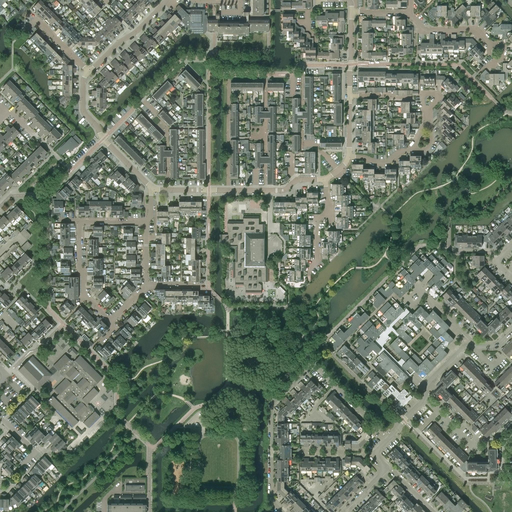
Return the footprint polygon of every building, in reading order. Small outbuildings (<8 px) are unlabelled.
[(36,12),(44,4),(42,2),(43,0),(40,0),(33,7),(35,9),(34,10),(36,12)] [(94,2),(91,0),(88,0),(82,6),(85,10),(94,2)] [(135,0),(137,2),(135,4),(143,11),(145,10),(143,9),(145,7),(138,0),(135,0)] [(251,0),(252,15),(263,15),(262,0),(251,0)] [(370,7),(370,9),(378,9),(377,0),(367,0),(367,7),(370,7)] [(85,10),(89,14),(100,3),(98,1),(96,4),(94,2),(85,10)] [(282,9),(291,9),(291,1),(282,1),(282,9)] [(303,8),(303,3),(303,2),(291,2),(291,1),(291,9),(291,8),(300,8),(300,9),(303,9),(303,8)] [(38,12),(40,14),(50,5),(48,3),(46,6),(44,4),(36,12),(37,13),(38,12)] [(100,3),(89,14),(93,17),(101,9),(99,7),(102,4),(100,3)] [(130,3),(129,4),(138,14),(140,12),(141,13),(143,11),(135,4),(133,6),(130,3)] [(130,9),(128,11),(136,19),(137,17),(136,16),(138,14),(129,4),(127,6),(130,9)] [(41,17),(43,19),(51,11),(49,9),(51,6),(50,5),(40,14),(42,16),(41,17)] [(183,10),(181,8),(178,5),(175,9),(177,11),(174,15),(181,21),(194,34),(204,34),(207,31),(207,20),(207,15),(204,15),(204,12),(202,12),(202,9),(183,10)] [(454,22),(453,23),(455,26),(463,18),(462,16),(462,12),(466,8),(463,5),(455,12),(455,16),(452,19),(454,22)] [(495,12),(499,8),(496,5),(489,12),(489,16),(485,19),(487,22),(486,23),(489,26),(497,18),(495,16),(495,12)] [(442,17),(442,6),(437,6),(437,10),(433,10),(432,9),(428,12),(428,16),(433,20),(436,17),(442,17)] [(442,6),(442,17),(447,17),(451,20),(452,19),(455,16),(455,12),(452,9),(450,10),(447,10),(447,6),(442,6)] [(470,17),(475,17),(475,6),(470,6),(470,7),(468,7),(467,8),(466,8),(462,12),(462,16),(463,18),(466,20),(470,17)] [(489,12),(485,9),(484,11),(480,10),(480,6),(475,6),(475,17),(481,17),(484,20),(485,19),(489,16),(489,12)] [(53,13),(51,11),(43,19),(44,21),(45,20),(47,22),(57,12),(56,10),(53,13)] [(134,20),(136,19),(128,11),(126,13),(123,10),(121,12),(131,21),(133,19),(134,20)] [(59,13),(57,12),(47,22),(49,24),(48,25),(50,26),(58,18),(56,16),(59,13)] [(131,21),(121,12),(120,13),(123,16),(121,18),(128,26),(130,24),(129,23),(131,21)] [(181,21),(174,15),(174,14),(172,16),(169,13),(167,15),(178,26),(179,25),(178,24),(181,21)] [(283,14),(283,23),(291,23),(291,20),(293,20),(293,17),(296,17),(296,14),(283,14)] [(177,27),(178,26),(167,15),(166,17),(169,19),(167,21),(173,28),(176,26),(177,27)] [(109,18),(120,30),(122,28),(119,25),(121,23),(114,16),(111,19),(109,17),(109,18)] [(395,25),(405,25),(405,20),(402,20),(402,16),(395,16),(395,25)] [(60,21),(58,18),(50,26),(52,28),(53,27),(55,29),(65,19),(63,17),(60,21)] [(120,30),(109,18),(105,22),(114,30),(116,28),(119,31),(120,30)] [(58,28),(60,30),(67,24),(64,21),(65,20),(65,19),(55,29),(54,30),(56,31),(58,28)] [(217,21),(215,21),(215,20),(214,20),(207,20),(207,31),(214,31),(217,31),(217,23),(217,21)] [(247,23),(217,23),(217,31),(217,34),(248,34),(248,31),(263,31),(263,23),(263,20),(247,20),(247,23)] [(162,21),(160,22),(171,33),(172,32),(171,31),(173,28),(167,21),(165,23),(162,21)] [(371,27),(371,21),(362,21),(362,27),(365,27),(365,30),(371,30),(371,27)] [(105,22),(101,25),(103,27),(113,37),(115,35),(112,33),(114,30),(105,22)] [(161,27),(159,29),(166,36),(169,33),(170,34),(171,33),(160,22),(159,24),(161,27)] [(283,31),(287,31),(293,31),(293,26),(291,26),(291,23),(283,23),(283,31)] [(60,35),(61,37),(72,26),(71,25),(70,26),(67,24),(60,30),(62,32),(60,35)] [(505,30),(510,30),(511,30),(511,25),(501,25),(498,27),(493,27),(493,31),(491,31),(491,35),(503,35),(503,32),(505,30)] [(66,36),(68,38),(74,31),(72,28),(73,27),(72,26),(61,37),(63,38),(66,36)] [(287,31),(287,37),(293,37),(299,37),(299,31),(296,31),(296,26),(293,26),(293,31),(287,31)] [(109,36),(111,39),(113,37),(103,27),(100,31),(107,38),(109,36)] [(293,42),(298,42),(304,42),(304,37),(302,37),(302,27),(299,27),(299,31),(299,37),(293,37),(293,42)] [(166,36),(159,29),(157,31),(155,28),(153,29),(164,41),(165,40),(163,38),(166,36)] [(164,42),(164,41),(153,29),(151,31),(154,34),(152,36),(159,43),(160,44),(163,41),(164,42)] [(362,38),(373,38),(373,33),(371,33),(371,30),(365,30),(365,33),(362,33),(362,38)] [(511,42),(511,41),(511,33),(510,32),(510,30),(505,30),(503,32),(503,35),(503,38),(508,38),(511,42)] [(67,42),(68,44),(79,33),(78,33),(77,34),(74,31),(68,38),(70,40),(67,42)] [(96,33),(95,33),(106,44),(107,43),(105,40),(107,38),(100,31),(97,34),(96,33)] [(402,40),(413,40),(413,34),(410,34),(410,31),(404,31),(404,34),(402,34),(402,40)] [(32,44),(43,34),(41,32),(38,35),(36,33),(29,39),(32,42),(31,43),(32,44)] [(80,34),(79,33),(68,44),(70,46),(73,43),(75,45),(76,43),(82,38),(81,38),(79,35),(80,34)] [(104,46),(106,44),(95,33),(94,34),(95,35),(93,38),(92,38),(98,43),(98,44),(99,45),(101,43),(104,46)] [(298,48),(304,48),(304,47),(310,48),(310,42),(308,42),(308,33),(304,33),(304,37),(304,42),(298,42),(298,48)] [(34,44),(37,47),(43,40),(41,38),(44,35),(43,34),(32,44),(33,45),(34,44)] [(154,48),(159,43),(152,36),(149,39),(144,34),(141,36),(153,48),(154,48)] [(333,44),(342,44),(343,44),(344,44),(344,35),(335,35),(335,38),(333,38),(333,44)] [(144,50),(147,53),(148,54),(153,49),(154,50),(155,49),(154,48),(153,48),(141,36),(139,38),(144,44),(143,45),(146,48),(144,50)] [(304,53),(306,53),(316,53),(316,47),(313,47),(313,38),(310,38),(310,42),(310,48),(304,47),(304,48),(304,53)] [(45,42),(43,40),(37,47),(39,50),(38,51),(39,51),(50,41),(48,39),(45,42)] [(459,39),(459,50),(465,50),(465,46),(469,46),(472,39),(459,39)] [(480,50),(481,48),(472,39),(469,46),(472,49),(470,52),(474,56),(480,50)] [(413,40),(402,40),(402,45),(403,45),(404,48),(410,48),(410,45),(413,45),(413,40)] [(51,43),(50,41),(39,51),(40,52),(41,51),(44,54),(50,47),(48,45),(51,43)] [(144,56),(147,53),(144,50),(146,48),(143,45),(142,44),(139,48),(134,42),(132,45),(144,57),(144,56)] [(426,54),(426,43),(421,43),(421,46),(417,46),(417,54),(426,54)] [(331,53),(339,53),(339,50),(342,50),(342,44),(333,44),(331,44),(331,53)] [(373,44),(362,44),(362,49),(364,50),(364,53),(371,53),(371,50),(373,50),(373,44)] [(143,57),(144,58),(145,57),(144,56),(144,57),(132,45),(129,47),(135,52),(133,53),(136,57),(134,58),(138,62),(143,57)] [(52,49),(50,47),(44,54),(47,57),(46,58),(46,59),(57,48),(55,47),(52,49)] [(59,50),(57,48),(46,59),(47,60),(48,58),(51,61),(58,55),(56,53),(59,50)] [(479,63),(484,58),(482,56),(484,54),(480,50),(474,56),(473,57),(479,63)] [(138,62),(134,58),(136,57),(133,53),(129,56),(124,51),(122,53),(134,65),(137,62),(138,62)] [(134,67),(135,66),(134,65),(122,53),(119,55),(125,61),(123,62),(126,65),(125,67),(128,70),(128,71),(133,66),(134,67)] [(313,58),(316,58),(316,53),(306,53),(306,58),(303,58),(303,61),(313,61),(313,58)] [(54,66),(58,61),(63,56),(64,55),(63,54),(60,57),(58,55),(51,61),(54,64),(53,65),(54,66)] [(58,61),(62,65),(69,65),(70,62),(63,56),(58,61)] [(123,61),(120,64),(114,59),(112,61),(124,74),(124,73),(125,74),(129,71),(128,71),(128,70),(125,67),(126,65),(123,62),(123,61)] [(511,60),(508,64),(502,64),(502,70),(503,70),(505,73),(508,73),(510,73),(510,70),(511,68),(511,60)] [(115,75),(118,79),(124,74),(125,75),(126,74),(125,74),(124,73),(124,74),(112,61),(110,64),(115,69),(114,70),(117,73),(115,75)] [(114,82),(115,82),(118,79),(115,75),(117,73),(114,70),(113,70),(110,73),(105,68),(102,70),(114,82)] [(104,79),(109,84),(110,86),(114,83),(115,84),(116,83),(115,82),(114,82),(102,70),(100,72),(105,78),(104,79)] [(179,76),(183,79),(189,73),(187,71),(187,72),(185,70),(179,76)] [(494,85),(494,74),(489,74),(485,70),(480,75),(480,79),(484,82),(486,80),(489,80),(489,85),(494,85)] [(494,74),(494,85),(499,85),(499,80),(502,80),(504,82),(508,79),(508,73),(505,73),(503,70),(499,74),(494,74)] [(191,75),(189,73),(183,79),(187,83),(192,77),(191,76),(191,75)] [(429,87),(429,76),(420,76),(420,84),(423,84),(423,87),(429,87)] [(438,84),(438,76),(429,76),(429,87),(435,87),(435,84),(438,84)] [(445,89),(452,81),(448,77),(446,79),(444,76),(438,76),(438,84),(441,84),(441,85),(445,89)] [(190,87),(197,81),(195,79),(194,79),(192,77),(187,83),(190,87)] [(98,85),(98,88),(105,88),(109,84),(104,79),(98,85)] [(9,80),(2,87),(5,89),(2,92),(3,94),(13,85),(9,80)] [(173,87),(169,82),(167,81),(165,83),(165,82),(162,84),(169,91),(173,87)] [(197,81),(190,87),(194,91),(195,90),(197,89),(200,85),(198,83),(199,83),(197,81)] [(452,81),(445,89),(449,93),(452,90),(455,93),(459,88),(452,81)] [(165,94),(169,91),(162,84),(160,86),(161,87),(159,88),(165,94)] [(8,92),(10,95),(17,88),(13,85),(3,94),(5,95),(8,92)] [(11,101),(20,92),(17,88),(10,95),(12,97),(9,100),(11,101)] [(161,98),(165,94),(159,88),(157,90),(155,92),(161,98)] [(194,94),(194,99),(203,99),(203,97),(202,97),(202,94),(199,94),(199,91),(197,89),(195,90),(196,92),(196,94),(194,94)] [(20,92),(11,101),(13,103),(16,100),(18,102),(23,97),(24,96),(20,92)] [(157,102),(161,98),(155,92),(153,94),(151,96),(157,102)] [(69,99),(69,96),(62,96),(58,100),(63,105),(69,99)] [(447,101),(453,107),(454,107),(457,104),(459,105),(461,103),(454,96),(452,98),(450,96),(447,101)] [(17,110),(27,101),(23,97),(18,102),(16,103),(19,106),(16,109),(17,110)] [(443,104),(437,110),(437,111),(439,113),(442,111),(445,107),(450,111),(453,107),(447,101),(445,99),(441,103),(443,104)] [(27,101),(17,110),(19,112),(22,109),(24,111),(30,105),(27,101)] [(107,103),(92,103),(92,106),(96,106),(96,112),(99,112),(101,114),(104,110),(104,109),(105,109),(105,104),(107,104),(107,103)] [(30,105),(24,111),(26,113),(23,116),(25,118),(34,109),(30,105)] [(439,121),(442,118),(446,115),(450,119),(454,115),(450,111),(445,107),(442,111),(443,112),(437,119),(439,121)] [(37,114),(38,113),(34,109),(25,118),(27,120),(30,117),(32,119),(37,114)] [(168,113),(165,110),(164,109),(157,115),(160,117),(162,119),(168,113)] [(163,121),(165,123),(171,117),(168,113),(162,119),(163,120),(163,121)] [(31,127),(41,118),(37,114),(32,119),(30,120),(33,123),(30,125),(31,127)] [(138,123),(145,117),(143,115),(142,115),(140,114),(135,119),(138,123)] [(439,129),(442,126),(446,122),(450,126),(454,123),(450,119),(446,115),(442,118),(443,120),(437,127),(439,129)] [(145,117),(138,123),(142,127),(148,121),(146,120),(147,119),(145,117)] [(171,117),(165,123),(167,125),(168,125),(169,126),(175,121),(171,117)] [(38,128),(45,122),(41,118),(31,127),(33,129),(36,126),(38,128)] [(148,121),(142,127),(146,131),(152,125),(150,123),(148,121)] [(39,135),(48,125),(45,122),(38,128),(40,130),(37,133),(39,135)] [(439,137),(442,134),(446,130),(450,134),(454,130),(450,126),(446,122),(442,126),(444,128),(437,134),(439,137)] [(52,130),(52,129),(48,125),(39,135),(41,136),(44,133),(46,136),(47,135),(52,130)] [(152,125),(146,131),(150,135),(156,129),(154,127),(152,125)] [(8,126),(6,128),(15,137),(19,133),(13,126),(10,129),(8,126)] [(46,139),(48,141),(58,131),(54,127),(52,129),(52,130),(47,135),(49,137),(46,139)] [(11,141),(15,137),(6,128),(4,129),(7,132),(5,134),(11,141)] [(154,139),(160,132),(158,130),(157,131),(156,129),(150,135),(154,139)] [(444,140),(446,138),(450,142),(454,138),(450,134),(446,130),(442,134),(444,136),(442,138),(444,140)] [(58,131),(48,141),(50,143),(53,140),(55,142),(54,143),(56,145),(58,142),(57,140),(61,136),(58,133),(59,132),(58,131)] [(160,132),(154,139),(158,143),(158,142),(160,141),(163,137),(162,135),(162,134),(160,132)] [(0,133),(0,136),(7,144),(11,141),(5,134),(3,136),(0,133)] [(123,138),(120,134),(114,140),(116,142),(115,143),(117,145),(123,138)] [(58,149),(63,154),(68,149),(71,152),(76,147),(77,147),(82,142),(75,135),(71,138),(66,143),(65,142),(58,149)] [(120,146),(122,148),(127,142),(123,138),(117,145),(119,147),(120,146)] [(404,143),(404,140),(393,140),(393,145),(400,145),(400,149),(401,149),(402,148),(406,148),(406,145),(409,145),(409,143),(404,143)] [(123,150),(125,152),(131,146),(127,142),(122,148),(123,150)] [(36,150),(44,158),(45,157),(44,155),(47,152),(40,146),(36,150)] [(127,154),(129,156),(135,150),(131,146),(125,152),(127,154)] [(96,155),(103,162),(107,158),(104,155),(106,153),(101,148),(97,152),(98,153),(96,155)] [(44,158),(36,150),(32,154),(39,160),(41,158),(43,159),(44,158)] [(130,158),(132,160),(139,154),(135,150),(129,156),(131,157),(130,158)] [(29,157),(37,165),(38,164),(36,163),(39,160),(32,154),(29,157)] [(135,161),(137,163),(142,157),(139,154),(132,160),(134,162),(135,161)] [(104,167),(101,163),(103,162),(96,155),(93,159),(92,159),(101,168),(102,169),(104,167)] [(25,161),(31,168),(34,165),(35,167),(37,165),(29,157),(25,161)] [(140,168),(143,165),(146,161),(142,157),(137,163),(138,165),(140,168)] [(101,168),(92,159),(93,159),(91,158),(89,160),(93,163),(91,165),(97,171),(101,168)] [(21,165),(29,173),(30,172),(29,170),(31,168),(25,161),(21,165)] [(157,162),(157,170),(154,167),(150,171),(154,176),(157,176),(165,176),(165,170),(165,162),(158,162),(157,162)] [(17,169),(24,175),(26,173),(28,174),(29,173),(21,165),(17,169)] [(91,165),(87,169),(97,178),(98,176),(95,173),(97,171),(91,165)] [(24,175),(17,169),(13,173),(21,181),(23,179),(21,178),(24,175)] [(87,169),(83,172),(90,179),(91,177),(95,180),(97,178),(87,169)] [(114,181),(121,174),(117,170),(114,173),(112,171),(107,176),(111,180),(112,179),(114,181)] [(90,179),(83,172),(81,174),(78,171),(76,173),(83,181),(86,183),(90,179)] [(18,180),(20,182),(21,181),(13,173),(10,177),(9,177),(13,180),(16,183),(18,180)] [(71,180),(78,186),(83,181),(76,173),(72,177),(73,178),(71,180)] [(123,176),(121,174),(114,181),(118,185),(120,183),(122,185),(125,182),(123,180),(128,175),(126,173),(123,176)] [(13,180),(9,177),(10,177),(7,174),(3,178),(11,186),(12,184),(11,183),(13,180)] [(132,179),(128,175),(123,180),(125,182),(122,185),(126,188),(132,182),(131,180),(132,179)] [(0,180),(0,182),(5,188),(8,185),(10,187),(11,186),(3,178),(0,180)] [(74,190),(78,186),(71,180),(69,182),(68,181),(64,185),(65,186),(66,186),(69,189),(71,187),(74,190)] [(134,184),(132,182),(126,188),(132,194),(136,190),(138,190),(138,188),(139,187),(135,183),(134,184)] [(74,190),(71,187),(69,189),(66,186),(65,186),(62,189),(68,196),(70,194),(71,195),(75,191),(74,190)] [(68,196),(62,189),(60,191),(59,190),(55,194),(56,195),(56,199),(60,199),(63,202),(68,196)] [(136,190),(132,194),(132,199),(141,199),(141,197),(142,197),(142,191),(138,191),(138,190),(136,190)] [(62,207),(63,202),(60,199),(56,199),(52,199),(52,204),(53,204),(53,207),(62,207)] [(141,199),(132,199),(132,202),(130,202),(130,208),(137,208),(137,205),(141,205),(141,199)] [(13,210),(19,216),(23,212),(15,204),(13,206),(15,208),(13,210)] [(84,215),(84,206),(78,206),(78,210),(75,210),(75,217),(81,217),(81,215),(84,215)] [(124,217),(124,212),(124,210),(121,209),(122,206),(116,206),(116,215),(119,215),(119,217),(124,217)] [(62,207),(53,207),(53,210),(52,210),(52,215),(59,215),(59,213),(62,213),(62,207)] [(15,220),(19,216),(13,210),(10,213),(8,211),(7,212),(15,220)] [(11,224),(15,220),(7,212),(6,214),(7,215),(5,218),(9,222),(11,224)] [(0,220),(6,226),(9,222),(5,218),(3,216),(1,218),(0,217),(0,220)] [(233,278),(235,278),(235,286),(243,286),(244,285),(246,285),(246,293),(261,293),(262,285),(260,284),(259,284),(259,282),(268,282),(268,266),(265,266),(265,224),(259,224),(259,216),(243,216),(243,221),(228,221),(228,232),(228,233),(228,234),(220,234),(220,245),(228,245),(228,248),(235,248),(235,262),(233,262),(233,278)] [(511,227),(505,220),(502,224),(510,232),(511,230),(511,229),(511,227)] [(510,232),(502,224),(498,227),(507,236),(508,235),(509,235),(508,234),(510,232)] [(123,234),(132,234),(132,231),(133,231),(133,226),(121,226),(121,229),(123,229),(123,234)] [(507,236),(498,227),(495,231),(503,239),(505,237),(506,237),(507,237),(508,239),(510,237),(508,235),(507,236)] [(102,239),(102,231),(93,231),(93,234),(91,234),(91,239),(102,239)] [(503,239),(495,231),(492,234),(501,243),(500,244),(502,246),(503,244),(501,242),(502,242),(501,241),(503,239)] [(126,240),(126,242),(129,242),(129,239),(136,239),(136,237),(132,237),(132,234),(123,234),(123,240),(126,240)] [(501,243),(492,234),(488,237),(486,235),(485,235),(485,242),(489,242),(491,240),(496,246),(498,243),(499,244),(500,244),(501,243)] [(485,235),(483,235),(477,235),(477,248),(479,248),(479,247),(482,247),(482,242),(485,242),(485,235)] [(126,242),(126,247),(135,247),(135,245),(136,245),(136,239),(129,239),(129,242),(126,242)] [(72,251),(74,251),(74,245),(63,245),(63,246),(63,253),(72,253),(72,251)] [(126,247),(126,253),(129,253),(129,256),(136,256),(136,255),(136,250),(135,250),(135,247),(126,247)] [(21,257),(29,266),(31,264),(29,262),(31,260),(25,253),(21,257)] [(72,256),(72,253),(63,253),(63,259),(67,259),(67,262),(73,262),(73,256),(72,256)] [(126,253),(126,261),(135,261),(135,258),(139,258),(139,255),(136,255),(136,256),(129,256),(129,253),(126,253)] [(415,280),(427,268),(423,263),(418,259),(419,259),(415,254),(410,259),(414,263),(406,271),(415,280)] [(427,268),(436,259),(431,254),(427,259),(423,254),(419,259),(418,259),(423,263),(427,268)] [(28,267),(29,266),(21,257),(17,261),(23,268),(26,265),(28,267)] [(73,264),(73,262),(67,262),(67,259),(63,259),(63,261),(60,261),(60,267),(69,267),(69,264),(73,264)] [(436,259),(427,268),(435,276),(435,275),(439,271),(444,267),(448,263),(444,259),(439,263),(436,259)] [(17,261),(13,265),(21,273),(23,272),(21,270),(23,268),(17,261)] [(485,264),(484,264),(484,261),(473,261),(473,266),(475,266),(477,269),(479,269),(485,266),(485,264)] [(13,265),(10,269),(14,273),(14,274),(16,275),(18,273),(20,275),(21,273),(13,265)] [(485,266),(479,269),(480,271),(476,275),(480,279),(488,271),(486,269),(487,268),(485,266)] [(14,273),(10,269),(8,267),(4,271),(12,279),(13,278),(12,276),(14,274),(14,273)] [(69,267),(60,267),(60,272),(63,273),(63,275),(70,275),(70,270),(69,270),(69,267)] [(439,271),(435,275),(435,276),(431,279),(435,284),(440,288),(448,280),(444,275),(448,271),(444,267),(439,271)] [(400,281),(404,286),(408,290),(417,282),(415,280),(406,271),(404,269),(400,273),(404,277),(400,281)] [(12,279),(4,271),(3,270),(0,272),(0,277),(0,278),(2,277),(6,281),(9,279),(11,281),(12,279)] [(488,271),(480,279),(483,282),(492,273),(493,274),(495,272),(493,271),(492,272),(491,272),(490,273),(488,271)] [(492,273),(483,282),(487,285),(495,278),(493,275),(494,274),(493,274),(492,273)] [(93,280),(93,283),(102,283),(102,275),(91,275),(91,280),(93,280)] [(130,275),(130,280),(135,285),(137,285),(137,283),(141,283),(141,278),(139,278),(139,275),(130,275)] [(495,278),(487,285),(490,289),(499,280),(500,281),(502,279),(500,277),(498,279),(497,280),(495,278)] [(130,280),(124,286),(131,293),(133,291),(134,292),(138,288),(137,287),(137,285),(135,285),(130,280)] [(499,280),(490,289),(494,292),(502,284),(500,282),(500,281),(499,280)] [(387,286),(389,288),(394,292),(400,298),(408,290),(404,286),(400,281),(396,285),(392,281),(387,286)] [(102,288),(102,283),(93,283),(93,286),(91,286),(91,291),(95,291),(95,293),(97,293),(102,288)] [(435,284),(427,292),(435,300),(444,292),(440,288),(435,284)] [(506,287),(505,285),(504,286),(502,284),(494,292),(497,296),(501,292),(506,287)] [(505,295),(511,287),(511,286),(511,287),(508,284),(506,287),(501,292),(505,295)] [(131,293),(124,286),(120,290),(123,293),(121,295),(126,299),(130,296),(129,295),(131,293)] [(377,292),(386,300),(394,292),(389,288),(386,292),(381,287),(377,292)] [(107,294),(102,288),(97,293),(95,293),(95,295),(94,296),(98,300),(99,299),(101,301),(107,294)] [(170,304),(170,291),(168,291),(168,289),(154,289),(154,295),(159,300),(164,300),(164,304),(170,304)] [(449,289),(442,297),(445,300),(453,293),(449,289)] [(373,304),(377,309),(386,300),(377,292),(373,296),(377,300),(373,304)] [(4,293),(2,295),(0,297),(0,302),(1,303),(9,295),(8,294),(6,296),(4,293)] [(67,300),(67,301),(68,302),(75,302),(75,299),(78,299),(78,293),(69,293),(69,296),(67,296),(67,300)] [(453,293),(445,300),(449,304),(456,296),(453,293)] [(115,299),(113,297),(111,298),(107,294),(101,301),(103,303),(102,304),(106,308),(107,306),(109,304),(110,304),(115,299)] [(212,300),(209,300),(209,294),(205,294),(205,296),(203,296),(203,309),(209,309),(209,307),(212,307),(212,300)] [(9,295),(1,303),(5,307),(12,301),(9,299),(11,297),(9,295)] [(16,301),(20,305),(28,297),(26,296),(25,298),(22,295),(16,301)] [(454,305),(459,300),(456,296),(449,304),(452,307),(454,305)] [(20,305),(23,309),(30,303),(27,301),(29,299),(28,297),(20,305)] [(454,305),(457,309),(465,301),(461,298),(459,300),(454,305)] [(151,310),(153,308),(145,300),(141,304),(142,305),(140,306),(146,313),(150,309),(151,310)] [(68,302),(67,301),(63,304),(69,311),(71,309),(72,310),(76,306),(75,305),(75,302),(68,302)] [(465,301),(457,309),(461,312),(468,305),(465,301)] [(383,306),(396,319),(404,310),(396,302),(392,306),(388,302),(383,306)] [(23,309),(27,313),(35,305),(34,304),(32,305),(30,303),(23,309)] [(69,311),(63,304),(59,308),(61,311),(60,313),(65,318),(69,314),(67,313),(69,311)] [(37,306),(35,305),(27,313),(31,317),(38,311),(35,308),(37,306)] [(146,313),(140,306),(138,308),(135,305),(133,307),(135,309),(140,314),(138,316),(141,319),(141,318),(142,319),(143,319),(144,319),(145,319),(145,318),(146,318),(146,317),(147,317),(147,316),(147,315),(147,314),(146,313)] [(468,305),(461,312),(464,315),(471,308),(468,305)] [(78,317),(85,310),(81,306),(71,316),(73,318),(76,315),(78,317)] [(379,319),(388,327),(396,319),(383,306),(379,310),(383,315),(379,319)] [(429,315),(421,306),(412,314),(421,323),(425,319),(433,327),(429,331),(437,340),(433,344),(437,348),(439,346),(443,350),(454,340),(446,332),(450,328),(433,311),(429,315)] [(503,311),(510,318),(511,316),(511,312),(509,309),(507,307),(503,311)] [(471,308),(464,315),(467,319),(475,312),(471,308)] [(78,317),(82,321),(92,311),(90,309),(87,312),(85,310),(78,317)] [(137,323),(141,319),(138,316),(140,314),(135,309),(131,313),(132,314),(130,316),(137,323)] [(94,313),(92,311),(82,321),(86,324),(92,318),(90,316),(94,313)] [(500,314),(507,322),(508,321),(508,320),(510,318),(503,311),(500,314)] [(352,316),(361,325),(369,317),(365,312),(361,316),(357,312),(352,316)] [(412,314),(410,312),(402,321),(404,323),(407,325),(411,329),(414,325),(419,329),(423,325),(421,323),(412,314)] [(475,312),(467,319),(471,322),(478,315),(475,312)] [(506,323),(507,322),(500,314),(496,318),(502,324),(503,325),(506,322),(506,323)] [(481,319),(482,319),(478,315),(471,322),(474,326),(481,319)] [(133,326),(137,323),(130,316),(128,318),(127,317),(123,321),(128,326),(130,324),(133,326)] [(348,329),(352,333),(361,325),(352,316),(348,321),(352,325),(348,329)] [(99,319),(99,318),(97,317),(94,320),(92,318),(86,324),(90,328),(93,325),(99,319)] [(103,322),(104,321),(100,317),(99,318),(99,319),(93,325),(98,331),(105,324),(103,322)] [(498,330),(497,329),(502,324),(496,318),(487,326),(493,332),(494,333),(498,330)] [(41,323),(49,331),(51,330),(49,328),(52,326),(45,319),(41,323)] [(484,337),(487,333),(491,330),(487,325),(481,319),(474,326),(480,331),(479,332),(484,337)] [(131,328),(133,326),(130,324),(128,326),(123,321),(122,323),(125,326),(123,328),(129,334),(133,330),(131,328)] [(365,325),(377,337),(386,329),(377,321),(373,325),(369,321),(365,325)] [(41,323),(37,327),(44,333),(46,331),(48,333),(49,331),(41,323)] [(412,339),(408,335),(413,331),(407,325),(404,323),(396,331),(408,344),(412,339)] [(105,324),(98,331),(100,333),(97,336),(99,338),(109,328),(105,324)] [(369,345),(373,341),(377,337),(365,325),(360,329),(365,333),(361,337),(365,341),(369,345)] [(37,327),(34,331),(42,339),(43,338),(41,336),(44,333),(37,327)] [(125,338),(129,334),(123,328),(121,330),(120,329),(116,332),(121,337),(123,335),(125,338)] [(336,333),(344,341),(352,333),(348,329),(344,333),(340,329),(336,333)] [(34,331),(30,334),(30,335),(34,339),(36,341),(38,339),(40,340),(42,339),(34,331)] [(124,340),(125,338),(123,335),(121,337),(116,332),(114,334),(117,337),(115,339),(122,346),(126,342),(124,340)] [(28,333),(24,337),(32,345),(34,343),(32,342),(34,339),(30,335),(30,334),(28,333)] [(331,345),(336,350),(344,341),(336,333),(331,337),(336,341),(331,345)] [(32,345),(24,337),(20,341),(26,347),(29,344),(31,346),(32,345)] [(369,345),(365,341),(361,337),(356,341),(360,346),(356,350),(360,354),(369,345)] [(402,350),(406,346),(398,337),(390,346),(402,358),(406,354),(402,350)] [(118,350),(122,346),(115,339),(113,341),(110,338),(108,340),(113,345),(111,347),(114,349),(116,348),(118,350)] [(106,345),(104,347),(110,353),(114,349),(111,347),(113,345),(108,340),(105,344),(106,345)] [(373,358),(381,350),(373,341),(369,345),(360,354),(365,358),(369,354),(373,358)] [(106,357),(110,353),(104,347),(102,349),(99,345),(95,349),(102,357),(104,355),(106,357)] [(348,358),(353,353),(344,345),(336,353),(340,358),(344,354),(348,358)] [(414,370),(418,375),(423,371),(427,375),(444,357),(447,354),(443,350),(439,346),(437,348),(436,349),(435,350),(431,345),(427,350),(431,354),(423,362),(418,366),(414,370)] [(1,356),(2,358),(10,350),(6,346),(0,352),(2,355),(1,356)] [(509,357),(511,353),(505,346),(503,349),(502,348),(501,349),(509,357)] [(10,350),(2,358),(3,359),(5,357),(8,360),(14,354),(10,350)] [(379,373),(392,360),(384,351),(375,360),(379,364),(375,368),(379,373)] [(353,370),(361,362),(353,353),(348,358),(352,362),(348,366),(353,370)] [(98,393),(93,387),(95,384),(96,385),(102,378),(80,355),(72,363),(71,361),(64,354),(53,366),(60,372),(64,376),(63,376),(65,378),(54,389),(60,395),(57,398),(57,397),(55,399),(52,396),(47,401),(73,427),(80,419),(82,421),(81,421),(88,428),(99,416),(93,410),(92,410),(89,406),(87,404),(98,393)] [(410,358),(406,354),(402,358),(406,362),(402,366),(406,371),(410,367),(414,370),(418,366),(423,362),(414,354),(410,358)] [(18,370),(37,390),(51,375),(46,370),(44,372),(31,358),(32,356),(18,370)] [(464,370),(472,362),(471,361),(470,362),(468,359),(461,366),(464,370)] [(396,372),(400,368),(392,360),(379,373),(383,377),(387,373),(391,377),(393,375),(396,372)] [(365,374),(369,370),(361,362),(353,370),(357,374),(361,370),(365,374)] [(468,373),(475,366),(472,364),(473,363),(472,362),(464,370),(468,373)] [(471,377),(479,369),(478,368),(477,368),(475,366),(468,373),(471,377)] [(408,377),(409,376),(400,368),(396,372),(400,377),(396,381),(400,385),(405,380),(408,377)] [(482,373),(479,371),(480,370),(479,369),(471,377),(474,380),(480,374),(481,374),(482,373)] [(442,385),(438,389),(435,392),(440,397),(440,396),(446,402),(452,395),(445,389),(458,376),(451,370),(446,376),(445,375),(440,380),(443,383),(442,385)] [(373,387),(380,379),(372,371),(368,375),(372,380),(368,384),(372,388),(373,387)] [(511,380),(504,372),(503,374),(501,376),(508,384),(511,380)] [(482,375),(481,374),(480,374),(474,380),(472,382),(476,385),(483,378),(481,376),(482,375)] [(508,384),(501,376),(499,379),(498,378),(497,379),(505,387),(508,384)] [(385,391),(389,387),(381,378),(380,379),(373,387),(377,391),(381,387),(385,391)] [(479,389),(487,381),(486,380),(483,378),(476,385),(479,389)] [(505,387),(497,379),(496,380),(497,381),(494,383),(501,391),(505,387)] [(307,384),(315,392),(319,388),(320,390),(323,388),(318,383),(316,385),(311,380),(307,384)] [(483,392),(490,385),(488,383),(488,382),(487,381),(479,389),(483,392)] [(304,385),(302,386),(310,395),(314,391),(315,392),(307,384),(306,386),(304,385)] [(396,397),(400,393),(392,385),(389,387),(385,391),(383,393),(387,397),(391,393),(396,397)] [(490,385),(483,392),(486,396),(494,388),(493,386),(492,387),(490,385)] [(306,399),(310,395),(302,386),(300,388),(302,390),(300,392),(306,399)] [(404,397),(408,393),(404,389),(400,393),(396,397),(400,401),(395,406),(400,410),(412,397),(410,395),(406,399),(404,397)] [(325,400),(329,404),(336,397),(334,395),(336,393),(334,391),(325,400)] [(303,402),(306,399),(300,392),(298,394),(296,392),(294,394),(303,402)] [(294,398),(292,400),(299,406),(303,402),(294,394),(292,396),(294,398)] [(449,405),(456,398),(453,394),(452,395),(446,402),(445,402),(446,403),(447,403),(449,405)] [(36,407),(39,404),(31,396),(28,399),(36,407)] [(329,404),(333,407),(340,401),(336,397),(329,404)] [(456,398),(449,405),(451,407),(451,408),(452,409),(460,402),(456,398)] [(24,403),(32,410),(36,407),(28,399),(24,403)] [(295,410),(299,406),(292,400),(290,401),(289,400),(287,402),(295,410)] [(333,407),(337,411),(344,404),(340,401),(333,407)] [(291,414),(295,410),(287,402),(285,404),(286,405),(284,407),(289,412),(291,414)] [(460,402),(452,409),(453,410),(454,410),(456,412),(463,405),(460,402)] [(29,414),(32,410),(24,403),(21,406),(29,414)] [(337,411),(341,415),(348,408),(344,404),(337,411)] [(463,405),(456,412),(458,414),(458,415),(459,416),(467,408),(463,405)] [(21,406),(18,409),(25,417),(29,414),(21,406)] [(285,417),(289,412),(284,407),(278,414),(285,417)] [(341,415),(345,419),(351,412),(348,408),(341,415)] [(465,417),(470,412),(470,411),(467,408),(459,416),(460,417),(460,416),(463,419),(465,417)] [(502,411),(509,419),(511,416),(511,417),(511,416),(511,414),(510,412),(505,408),(502,411)] [(22,421),(25,417),(18,409),(14,413),(22,421)] [(466,420),(467,421),(475,413),(471,410),(470,411),(470,412),(465,417),(467,419),(466,420)] [(498,415),(506,423),(507,421),(509,419),(502,411),(498,415)] [(345,419),(349,423),(355,416),(351,412),(345,419)] [(11,416),(18,424),(22,421),(14,413),(11,416)] [(475,413),(467,421),(468,422),(469,422),(471,424),(479,417),(475,413)] [(495,418),(502,425),(504,423),(505,424),(506,423),(498,415),(495,418)] [(349,423),(352,427),(359,420),(355,416),(349,423)] [(492,422),(499,429),(500,428),(502,425),(495,418),(492,422)] [(352,427),(358,432),(362,428),(360,426),(365,422),(363,420),(361,422),(359,420),(352,427)] [(498,430),(499,429),(492,422),(488,425),(494,430),(493,431),(495,432),(498,430)] [(431,423),(423,430),(426,433),(427,431),(431,434),(438,427),(434,423),(433,424),(431,423)] [(494,430),(488,425),(487,423),(483,427),(491,434),(492,433),(491,433),(493,431),(494,430)] [(35,426),(28,433),(24,437),(26,438),(29,435),(31,437),(38,430),(35,426)] [(434,438),(440,432),(441,431),(438,427),(431,434),(434,437),(434,438)] [(491,434),(483,427),(479,430),(487,437),(489,435),(490,435),(491,434)] [(358,432),(360,434),(362,436),(367,441),(371,437),(362,428),(358,432)] [(33,439),(30,442),(31,444),(42,433),(38,430),(31,437),(33,439)] [(432,439),(436,443),(443,436),(440,432),(434,438),(434,437),(432,439)] [(8,433),(7,434),(10,438),(8,439),(15,447),(19,443),(8,433)] [(33,445),(34,444),(36,442),(38,444),(45,436),(42,433),(31,444),(33,445)] [(38,444),(40,445),(43,442),(45,444),(52,436),(48,433),(45,436),(38,444)] [(55,433),(52,436),(45,444),(46,445),(50,442),(52,444),(59,437),(55,433)] [(362,436),(357,441),(360,447),(367,441),(362,436)] [(443,436),(436,443),(439,446),(446,439),(443,436)] [(62,440),(59,437),(52,444),(53,446),(50,449),(52,451),(62,440)] [(3,438),(1,439),(12,450),(15,447),(8,439),(6,441),(3,438)] [(12,450),(1,439),(0,440),(0,441),(3,444),(1,446),(9,453),(12,450)] [(351,447),(360,447),(357,441),(351,441),(351,439),(351,449),(351,447)] [(446,439),(439,446),(443,450),(450,443),(446,439)] [(66,443),(62,440),(52,451),(53,452),(56,449),(58,451),(66,443)] [(450,443),(443,450),(446,453),(453,446),(450,443)] [(286,451),(292,451),(292,445),(281,446),(281,450),(280,450),(280,453),(280,454),(286,454),(286,451)] [(12,457),(9,453),(1,446),(0,447),(0,448),(3,451),(1,453),(9,460),(12,457)] [(457,449),(456,449),(453,446),(446,453),(449,457),(451,455),(457,449)] [(451,455),(454,458),(462,451),(458,447),(456,449),(457,449),(451,455)] [(397,453),(399,452),(395,448),(388,455),(392,459),(397,453)] [(490,458),(489,463),(489,468),(489,471),(494,471),(494,468),(500,468),(500,458),(497,458),(497,448),(488,448),(488,458),(490,458)] [(280,455),(281,455),(281,460),(288,460),(292,460),(292,454),(292,451),(286,451),(286,454),(280,454),(280,455)] [(465,454),(462,451),(454,458),(458,462),(465,454)] [(397,453),(392,459),(396,462),(403,456),(399,452),(397,453)] [(9,467),(12,464),(9,460),(1,453),(0,454),(3,458),(1,460),(9,467)] [(458,462),(461,465),(466,460),(468,458),(465,454),(458,462)] [(403,456),(396,462),(400,466),(406,460),(403,456)] [(52,464),(44,457),(40,460),(48,468),(52,464)] [(351,465),(357,465),(360,458),(351,458),(351,457),(351,466),(351,465)] [(357,465),(362,469),(362,470),(367,465),(360,458),(357,465)] [(410,464),(412,462),(410,460),(409,459),(408,460),(407,461),(406,460),(400,466),(403,470),(410,464)] [(1,467),(8,474),(12,470),(9,467),(1,460),(0,461),(3,465),(1,467)] [(45,471),(48,468),(40,460),(37,463),(45,471)] [(487,472),(487,468),(487,463),(477,463),(477,462),(467,462),(466,460),(461,465),(459,467),(464,472),(468,472),(468,471),(477,471),(477,472),(487,472)] [(41,475),(45,471),(37,463),(33,467),(34,467),(41,475)] [(401,472),(405,476),(414,467),(410,464),(403,470),(401,472)] [(360,471),(357,474),(361,478),(371,469),(367,465),(362,470),(362,469),(360,471)] [(38,478),(41,475),(34,467),(31,471),(38,478)] [(405,476),(409,480),(418,471),(414,467),(405,476)] [(38,478),(31,471),(29,472),(33,476),(31,478),(38,485),(42,482),(38,478)] [(413,484),(415,482),(422,475),(418,471),(409,480),(413,484)] [(364,483),(361,479),(360,479),(361,478),(357,474),(352,479),(359,486),(361,484),(362,485),(364,483)] [(419,486),(425,479),(422,475),(415,482),(419,486)] [(29,479),(26,476),(24,478),(35,489),(38,485),(31,478),(29,479)] [(26,482),(24,484),(32,492),(35,489),(24,478),(22,479),(26,482)] [(357,487),(359,486),(352,479),(348,483),(357,491),(359,489),(357,487)] [(425,479),(419,486),(423,490),(429,483),(425,479)] [(391,491),(391,490),(398,484),(394,480),(385,488),(389,493),(391,491)] [(129,485),(125,485),(125,491),(130,491),(135,491),(138,491),(142,491),(144,491),(144,485),(138,485),(138,481),(129,481),(129,485)] [(28,495),(32,492),(24,484),(22,486),(19,483),(17,484),(28,495)] [(355,493),(357,491),(348,483),(344,486),(351,493),(353,491),(355,493)] [(429,483),(423,490),(427,493),(433,487),(429,483)] [(25,499),(28,495),(17,484),(16,486),(19,489),(17,491),(25,499)] [(395,494),(401,488),(398,484),(391,490),(391,491),(395,494)] [(349,495),(351,493),(344,486),(341,490),(349,499),(351,497),(349,495)] [(433,487),(427,493),(430,497),(437,491),(433,487)] [(284,498),(289,493),(284,488),(277,491),(284,498)] [(399,498),(403,494),(405,491),(401,488),(395,494),(399,498)] [(25,499),(17,491),(15,493),(12,489),(10,491),(21,502),(25,499)] [(385,498),(380,493),(377,489),(375,491),(376,493),(374,495),(381,502),(385,498)] [(347,501),(349,499),(341,490),(337,494),(343,501),(345,499),(347,501)] [(18,506),(21,502),(10,491),(9,493),(12,496),(10,498),(9,498),(12,505),(16,504),(18,506)] [(286,503),(295,495),(291,491),(289,493),(284,498),(286,500),(285,501),(286,503)] [(436,505),(445,496),(441,492),(435,498),(438,501),(437,501),(436,501),(435,503),(436,505)] [(5,499),(5,494),(3,494),(3,510),(8,510),(8,507),(12,505),(9,498),(8,499),(5,499)] [(342,503),(343,501),(337,494),(333,498),(341,506),(343,504),(342,503)] [(399,505),(407,498),(403,494),(399,498),(395,501),(399,505)] [(299,499),(295,495),(286,503),(288,505),(290,504),(292,505),(299,499)] [(381,502),(374,495),(371,499),(377,505),(381,502)] [(443,506),(449,500),(445,496),(436,505),(438,506),(439,505),(439,504),(440,503),(443,506)] [(339,508),(341,506),(333,498),(329,502),(336,508),(338,506),(339,508)] [(403,509),(411,501),(407,498),(399,505),(403,509)] [(448,511),(450,511),(461,511),(464,509),(458,503),(456,505),(454,502),(455,501),(453,499),(453,498),(450,501),(449,500),(443,506),(447,510),(446,510),(446,511),(447,510),(448,511)] [(302,503),(299,499),(292,505),(294,507),(292,509),(294,511),(302,503)] [(377,505),(371,499),(367,502),(373,509),(377,505)] [(458,503),(464,509),(468,505),(462,499),(458,503)] [(408,511),(410,510),(414,505),(411,501),(403,509),(405,511),(408,511)] [(334,510),(336,508),(329,502),(325,506),(331,511),(335,511),(336,511),(334,510)] [(370,511),(373,509),(367,502),(363,506),(368,511),(370,511)] [(300,511),(306,506),(302,503),(294,511),(296,511),(298,511),(300,511)] [(412,511),(415,511),(421,507),(417,503),(410,510),(412,511)]
